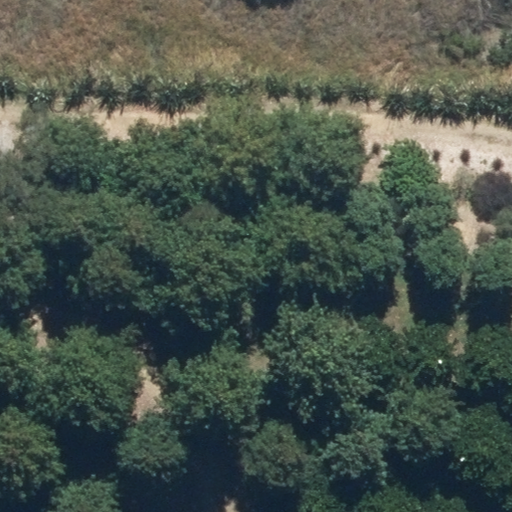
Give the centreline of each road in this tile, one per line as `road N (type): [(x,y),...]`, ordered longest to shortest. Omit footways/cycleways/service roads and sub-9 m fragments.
road 1 (track): [(511,164),(342,116),(0,121)]
road 2 (track): [(218,511),(173,410),(141,362),(98,325),(0,299)]
